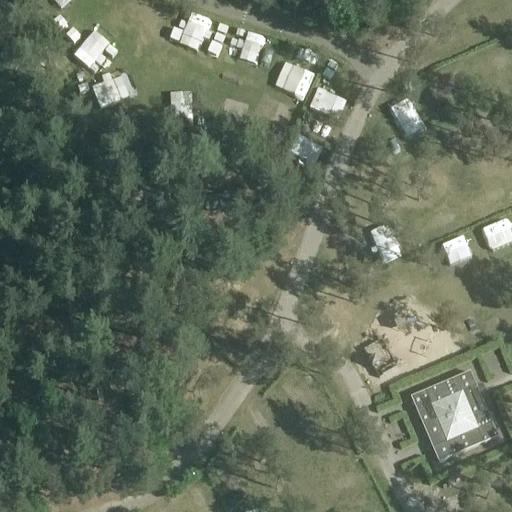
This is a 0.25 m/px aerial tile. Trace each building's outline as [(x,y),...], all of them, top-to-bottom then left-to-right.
[(74,0),(48,0),(44,4),(61,23),(79,5),(74,0)] [(297,67),(290,84),(314,94),(321,76),(297,67)] [(115,70),(82,71),(83,96),(101,95),(101,82),(115,82),(115,70)] [(272,127),(293,136),(301,116),(279,108),(272,127)] [(497,252),(488,269),(499,275),(508,258),(497,252)] [(491,315),(503,298),(476,280),(465,296),(491,315)] [(221,335),(210,339),(221,365),(231,361),(221,335)] [(471,373),(411,399),(439,464),(498,438),(471,373)] [(306,449),(322,436),(312,425),(296,438),(306,449)]
